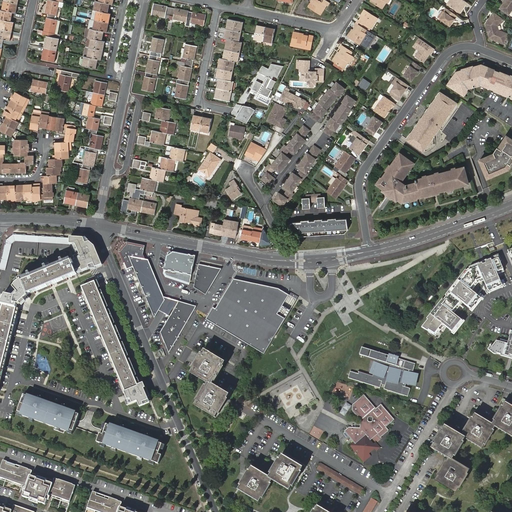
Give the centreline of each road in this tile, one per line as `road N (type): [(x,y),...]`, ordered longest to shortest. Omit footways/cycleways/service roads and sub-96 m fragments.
road 1 (residential): [(369,251),(358,185),(364,166),(443,55),(463,46),(482,50)]
road 2 (residential): [(97,224),(143,0)]
road 3 (tertiary): [(287,260),(97,224)]
road 4 (residential): [(388,493),(241,407)]
road 5 (residential): [(0,455),(153,508)]
road 6 (residential): [(178,421),(153,425),(27,381)]
road 7 (tertiary): [(511,204),(369,251)]
road 8 (residential): [(287,260),(246,170),(277,139)]
road 9 (residential): [(97,271),(142,381),(163,382)]
road 10 (residential): [(229,110),(197,101),(217,5)]
road 11 (tertiary): [(163,382),(113,263)]
road 12 (residential): [(452,384),(388,493)]
